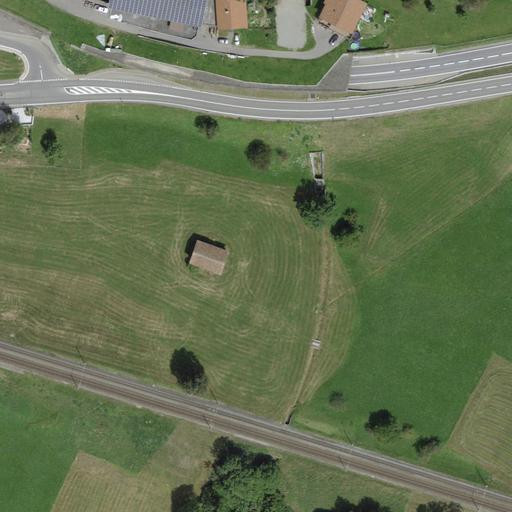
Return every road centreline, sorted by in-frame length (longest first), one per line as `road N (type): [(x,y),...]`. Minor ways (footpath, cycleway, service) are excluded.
road 1 (primary): [(16,0),(149,55),(199,65),(368,76),(511,56)]
road 2 (tertiary): [(511,84),(304,112),(125,90),(43,93)]
